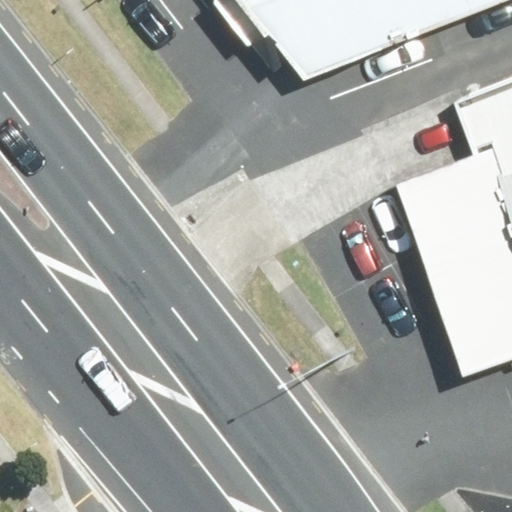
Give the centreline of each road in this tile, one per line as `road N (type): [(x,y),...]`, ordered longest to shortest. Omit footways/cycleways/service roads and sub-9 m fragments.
road 1 (primary): [(0,110),(92,235),(159,372)]
road 2 (primary): [(159,372),(78,313),(0,232)]
road 3 (primary): [(159,372),(267,511)]
